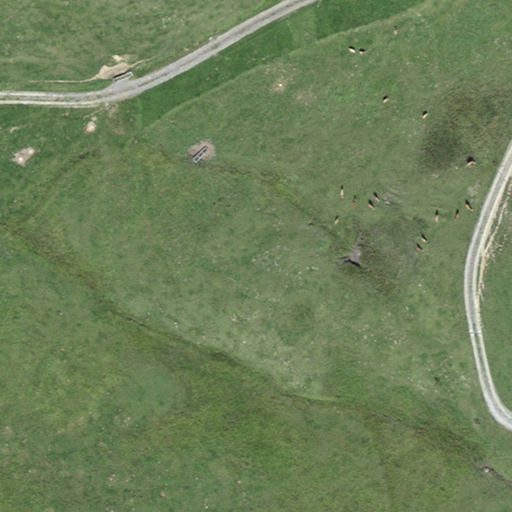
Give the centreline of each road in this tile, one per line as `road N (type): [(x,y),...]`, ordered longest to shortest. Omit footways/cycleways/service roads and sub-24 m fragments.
road 1 (track): [(303,0),(108,97),(0,98)]
road 2 (track): [(511,421),(491,399),(469,285),(511,156)]
